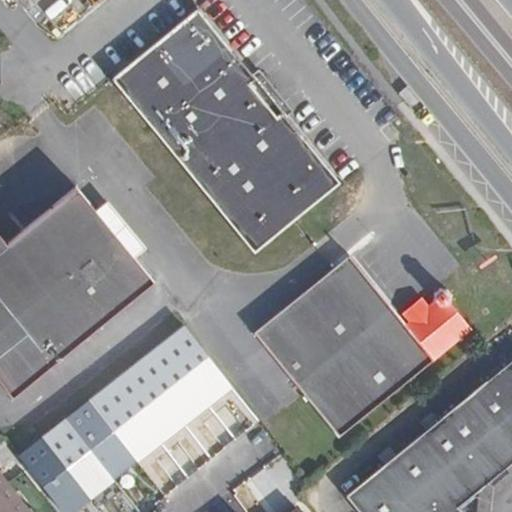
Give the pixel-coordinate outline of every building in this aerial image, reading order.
[(107,72),(246,250),(334,174),(197,2),(107,72)] [(145,276),(64,184),(0,240),(0,392),(4,397),(145,276)] [(290,384),(384,303),(343,246),(248,327),(290,384)] [(384,303),(290,384),(332,437),(461,328),(439,302),(438,293),(433,288),(427,287),(423,291),(423,299),(396,322),(384,303)] [(226,381),(178,320),(157,340),(204,399),(226,381)] [(204,399),(157,340),(136,357),(182,417),(204,399)] [(511,350),(340,498),(352,511),(457,511),(453,507),(511,455),(511,350)] [(136,357),(112,376),(158,435),(182,417),(136,357)] [(112,376),(92,396),(136,455),(158,435),(112,376)] [(67,415),(113,474),(136,455),(92,396),(67,415)] [(44,435),(90,492),(113,474),(67,415),(44,435)] [(44,435),(18,455),(60,511),(65,511),(90,492),(44,435)] [(24,511),(0,483),(0,511),(24,511)]
